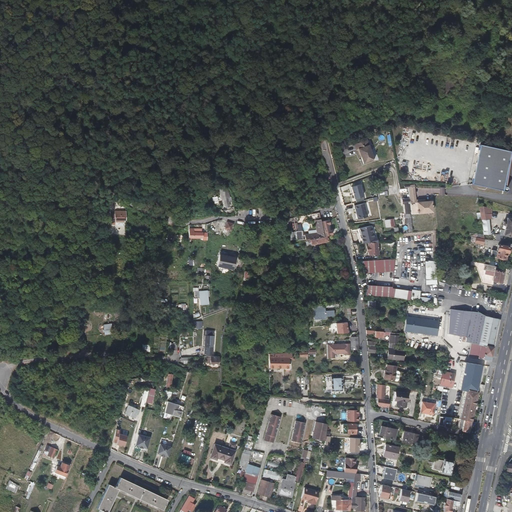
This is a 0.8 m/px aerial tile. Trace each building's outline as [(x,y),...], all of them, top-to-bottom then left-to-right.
[(362,149),(363,153),(365,160),(376,157),(371,137),(370,136),(357,140),(360,150),(362,149)] [(511,151),(480,144),(471,183),(502,190),(511,151)] [(355,196),(355,200),(363,198),(360,181),(351,183),(354,196),(355,196)] [(386,186),(377,187),(378,195),(386,194),(386,186)] [(407,216),(409,232),(412,232),(410,218),(409,218),(408,199),(402,199),(401,199),(401,200),(401,204),(403,204),(403,216),(407,216)] [(432,212),(431,200),(420,201),(420,199),(415,200),(409,201),(410,214),(432,212)] [(364,202),(353,204),(357,219),(367,217),(364,202)] [(490,219),(491,208),(478,205),(480,219),(482,234),(488,235),(488,219),(490,219)] [(125,211),(114,211),(114,212),(110,212),(110,225),(114,225),(114,222),(124,222),(124,221),(125,221),(125,211)] [(511,234),(511,218),(505,217),(504,222),(502,221),(501,228),(502,228),(501,231),(500,231),(499,234),(511,237),(511,234)] [(320,222),(320,220),(314,220),(315,230),(307,231),(307,235),(301,236),(301,232),(296,233),(297,239),(297,241),(298,241),(309,239),(312,239),(312,240),(323,237),(320,222)] [(328,220),(321,222),(323,237),(331,235),(331,231),(328,231),(327,225),(329,225),(328,220)] [(231,231),(233,224),(227,222),(224,229),(231,231)] [(366,242),(376,242),(376,237),(373,238),(371,226),(359,228),(358,229),(357,229),(358,234),(360,234),(361,243),(366,242)] [(189,229),(188,240),(190,240),(190,237),(201,238),(201,240),(206,240),(206,233),(193,233),(193,229),(189,229)] [(327,236),(323,237),(312,240),(312,239),(309,239),(311,246),(328,242),(327,236)] [(182,240),(173,240),(173,251),(182,252),(182,240)] [(377,254),(376,242),(366,242),(367,255),(377,254)] [(508,247),(498,245),(496,252),(495,251),(494,254),(496,255),(495,257),(504,259),(506,252),(507,252),(508,247)] [(235,258),(219,254),(216,266),(232,269),(235,258)] [(362,272),(394,271),(393,259),(362,260),(362,272)] [(500,283),(503,268),(484,264),(483,270),(485,270),(493,272),(492,276),(491,281),(500,283)] [(424,284),(435,284),(435,265),(424,265),(424,284)] [(250,269),(246,268),(245,272),(244,272),(243,281),(248,281),(248,279),(254,280),(255,276),(249,276),(250,269)] [(193,288),(193,293),(194,293),(194,298),(198,298),(199,305),(208,305),(207,296),(208,296),(208,290),(196,291),(196,288),(193,288)] [(286,288),(282,288),(282,296),(292,296),(292,289),(286,289),(286,288)] [(399,300),(415,302),(416,293),(400,291),(399,300)] [(321,305),(313,306),(313,318),(324,318),(324,317),(334,317),(334,311),(324,311),(324,312),(322,312),(322,309),(321,309),(321,305)] [(449,309),(447,333),(466,337),(465,341),(481,345),(484,345),(493,347),(499,319),(485,317),(477,312),(449,309)] [(405,330),(433,334),(441,335),(441,337),(442,339),(444,313),(435,312),(426,311),(425,318),(405,315),(404,322),(404,325),(403,333),(405,333),(405,330)] [(377,337),(377,339),(386,339),(387,335),(389,335),(389,332),(377,331),(371,331),(366,330),(366,334),(374,334),(374,337),(377,337)] [(214,332),(203,331),(203,335),(205,335),(204,354),(213,355),(214,332)] [(389,332),(389,335),(389,337),(387,337),(387,342),(388,342),(388,346),(393,347),(397,348),(397,343),(398,340),(399,340),(399,336),(393,335),(394,332),(389,332)] [(334,344),(334,340),(327,340),(328,358),(334,357),(334,353),(345,353),(345,354),(349,354),(349,353),(349,349),(348,344),(341,344),(334,344)] [(481,345),(478,358),(490,360),(493,347),(484,345),(481,345)] [(393,349),(387,348),(386,358),(402,360),(403,353),(393,352),(393,349)] [(269,354),(269,368),(273,369),(273,368),(273,365),(281,365),(281,366),(284,366),(284,368),(284,369),(289,369),(289,358),(291,359),(291,353),(280,354),(269,354)] [(217,356),(207,357),(208,365),(218,364),(217,356)] [(459,388),(466,389),(467,385),(469,385),(469,387),(477,389),(481,365),(464,361),(459,388)] [(393,381),(395,371),(396,366),(387,365),(386,374),(384,374),(383,379),(393,381)] [(442,371),(439,384),(451,386),(454,374),(442,371)] [(459,375),(454,374),(451,386),(457,387),(459,375)] [(341,381),(341,377),(330,377),(331,392),(341,391),(341,385),(341,383),(341,381)] [(375,397),(377,397),(383,398),(385,384),(377,383),(375,397)] [(459,418),(464,418),(471,420),(475,406),(475,404),(478,391),(468,389),(467,389),(466,389),(465,390),(462,407),(459,418)] [(407,393),(395,391),(393,399),(396,400),(396,405),(405,406),(407,393)] [(388,407),(388,404),(388,399),(383,398),(377,397),(376,402),(378,405),(388,407)] [(434,404),(421,401),(419,412),(433,414),(434,404)] [(177,410),(178,405),(168,402),(165,413),(169,414),(177,416),(180,411),(177,410)] [(129,413),(135,415),(137,407),(127,404),(124,412),(129,413)] [(357,410),(346,410),(346,421),(357,422),(357,410)] [(280,417),(271,415),(263,440),(272,443),(280,417)] [(464,418),(462,430),(469,432),(471,420),(464,418)] [(304,423),(295,421),(290,441),(300,443),(304,423)] [(326,426),(326,424),(315,421),(311,439),(324,441),(325,436),(326,426)] [(355,425),(347,424),(347,432),(347,434),(355,434),(355,425)] [(386,435),(386,438),(393,440),(396,430),(381,426),(378,435),(383,436),(383,434),(386,435)] [(120,431),(116,430),(113,441),(118,442),(117,445),(125,447),(128,437),(119,434),(120,431)] [(412,441),(412,442),(416,443),(418,435),(405,432),(403,442),(410,444),(411,441),(412,441)] [(150,439),(137,435),(134,446),(138,447),(138,448),(142,449),(142,448),(146,449),(150,439)] [(359,438),(349,438),(348,451),(358,452),(358,448),(360,448),(360,442),(358,442),(359,438)] [(229,441),(227,448),(234,450),(236,443),(229,441)] [(164,456),(168,457),(171,447),(159,444),(157,454),(161,455),(161,456),(164,457),(164,456)] [(382,455),(392,458),(395,459),(398,447),(385,444),(382,455)] [(234,451),(214,445),(209,460),(221,463),(225,450),(234,452),(234,451)] [(53,457),(56,449),(51,446),(47,455),(53,457)] [(230,466),(234,452),(225,450),(221,463),(230,466)] [(182,453),(180,452),(178,460),(186,463),(188,457),(181,455),(182,453)] [(248,463),(248,462),(245,461),(246,456),(245,455),(246,453),(242,452),(242,453),(239,465),(243,466),(240,476),(243,477),(245,472),(248,463)] [(354,473),(355,473),(355,466),(354,466),(354,464),(355,459),(345,458),(344,472),(354,473)] [(452,461),(444,459),(444,461),(434,459),(432,468),(442,470),(441,472),(449,474),(452,461)] [(300,481),(305,462),(299,461),(295,474),(297,474),(296,480),(300,481)] [(65,476),(69,465),(62,462),(60,467),(56,465),(54,471),(65,476)] [(248,463),(245,472),(253,474),(255,466),(248,463)] [(396,470),(385,467),(382,476),(394,479),(396,470)] [(280,473),(265,469),(262,476),(277,480),(280,473)] [(23,478),(27,480),(31,472),(27,470),(23,478)] [(344,472),(328,470),(327,476),(353,479),(354,473),(344,472)] [(253,491),(258,476),(254,474),(254,475),(245,473),(241,487),(253,491)] [(283,489),(280,488),(279,494),(291,497),(295,482),(294,482),(296,476),(286,473),(285,479),(283,489)] [(430,478),(417,475),(415,484),(428,487),(430,478)] [(21,486),(15,484),(16,481),(9,478),(5,488),(17,494),(21,486)] [(167,500),(120,478),(116,485),(115,484),(114,487),(108,484),(97,506),(100,508),(98,511),(108,511),(107,511),(118,489),(162,510),(167,500)] [(273,483),(261,479),(257,493),(269,497),(273,483)] [(390,486),(381,484),(378,496),(387,499),(388,492),(390,486)] [(310,501),(309,503),(315,505),(318,492),(304,488),(301,499),(308,501),(310,501)] [(407,502),(409,490),(400,488),(397,500),(407,502)] [(459,502),(460,495),(448,492),(447,499),(459,502)] [(435,497),(415,493),(414,502),(433,506),(435,497)] [(340,496),(331,495),(331,500),(335,500),(335,510),(346,510),(347,500),(342,500),(342,498),(339,498),(340,496)] [(351,496),(350,508),(353,508),(355,508),(355,510),(363,511),(364,497),(351,496)] [(458,506),(459,502),(447,499),(446,499),(445,503),(444,503),(443,507),(444,507),(443,511),(447,511),(449,511),(450,508),(449,508),(450,504),(451,505),(454,506),(454,505),(458,506)] [(210,504),(202,500),(200,505),(208,509),(210,504)] [(190,511),(194,506),(187,503),(186,506),(184,505),(181,509),(185,511),(190,511)]
